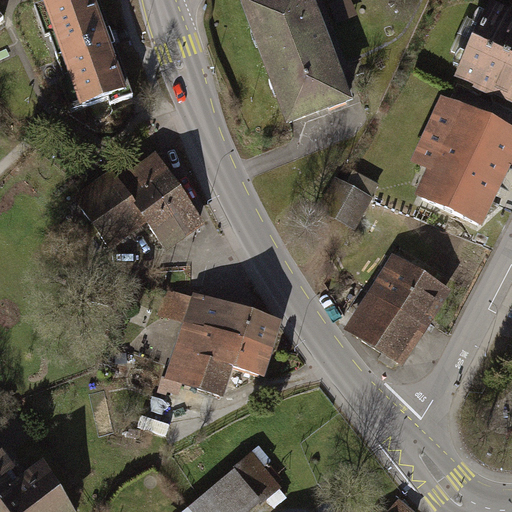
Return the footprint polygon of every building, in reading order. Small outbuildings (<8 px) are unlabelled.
[(98,0),(49,0),(34,5),(71,115),(130,95),(98,0)] [(246,0),(240,2),(284,131),(351,108),(314,0),(246,0)] [(511,14),(499,8),(463,83),(480,91),(478,94),(495,102),(497,99),(511,106),(511,14)] [(427,175),(416,198),(483,230),(511,170),(511,169),(511,136),(440,103),(410,167),(427,175)] [(106,165),(66,196),(107,251),(143,224),(146,227),(166,255),(210,222),(167,165),(152,146),(114,175),(106,165)] [(338,178),(320,210),(355,229),(373,198),(338,178)] [(450,291),(392,255),(344,330),(402,366),(450,291)] [(245,315),(171,288),(160,318),(187,327),(165,387),(219,407),(228,382),(230,377),(261,388),(283,328),(245,315)] [(0,444),(0,511),(73,511),(42,464),(22,477),(0,444)] [(246,457),(180,511),(248,511),(274,490),(246,457)] [(413,511),(402,502),(392,511),(413,511)]
